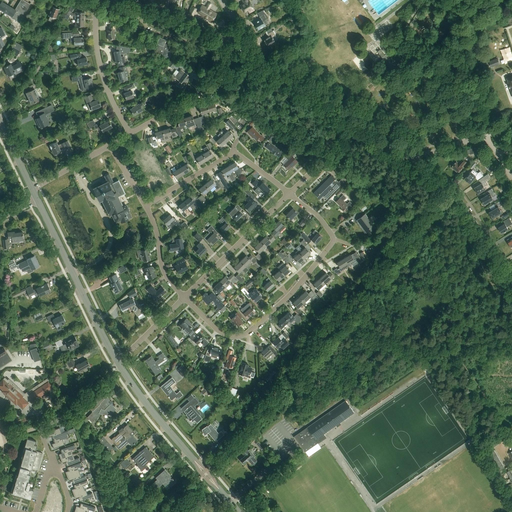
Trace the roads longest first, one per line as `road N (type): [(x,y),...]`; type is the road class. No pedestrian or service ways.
road 1 (residential): [(289,193),(332,238),(278,306),(231,336),(184,297)]
road 2 (secondary): [(237,511),(118,364)]
road 3 (secondary): [(118,364),(38,200)]
road 4 (residential): [(145,205),(231,153),(289,193)]
road 5 (residential): [(463,143),(449,101),(404,48),(427,0)]
road 6 (residential): [(184,297),(289,193)]
road 7 (unclassified): [(351,125),(232,46)]
road 8 (residential): [(129,134),(210,88),(232,46)]
road 9 (residential): [(129,134),(96,52),(97,0)]
road 10 (unclassified): [(232,46),(184,16),(117,0)]
